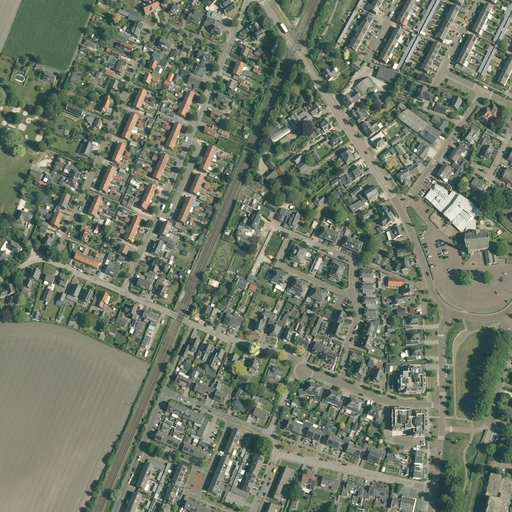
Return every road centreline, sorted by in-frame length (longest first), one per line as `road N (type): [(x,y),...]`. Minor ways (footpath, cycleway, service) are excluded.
road 1 (residential): [(54,262),(155,26),(227,50)]
road 2 (tertiary): [(399,205),(262,0)]
road 3 (residential): [(296,368),(295,359),(124,293)]
road 4 (residential): [(434,489),(278,456)]
road 5 (residential): [(399,205),(484,91)]
road 6 (residential): [(511,428),(490,419),(511,344),(502,314)]
road 7 (residential): [(143,443),(164,391),(230,418)]
